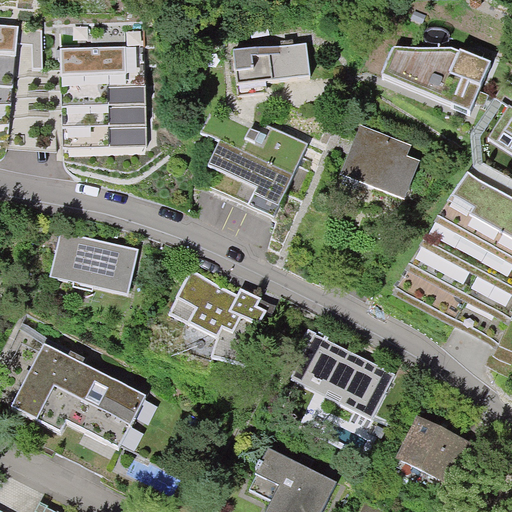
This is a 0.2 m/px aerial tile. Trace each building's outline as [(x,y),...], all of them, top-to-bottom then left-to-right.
[(62,149),(150,147),(148,24),(60,26),(62,149)] [(0,27),(0,123),(10,124),(15,45),(16,29),(0,27)] [(41,32),(16,29),(15,45),(32,47),(33,71),(43,70),(41,32)] [(236,84),(317,74),(312,40),(232,50),(236,84)] [(478,97),(491,69),(450,51),(393,52),(382,79),(470,116),(478,97)] [(201,188),(276,221),(311,143),(217,101),(201,137),(220,146),(201,188)] [(511,111),(510,110),(491,140),(511,154),(511,111)] [(343,178),(402,203),(419,162),(409,158),(413,149),(364,128),(343,178)] [(511,321),(511,199),(469,176),(395,291),(502,345),(511,321)] [(51,276),(127,294),(137,251),(61,234),(51,276)] [(0,297),(11,275),(0,269),(0,297)] [(185,349),(244,371),(268,304),(189,275),(173,321),(193,328),(185,349)] [(290,382),(373,417),(395,365),(313,330),(290,382)] [(115,451),(143,395),(44,345),(9,415),(58,440),(65,426),(115,451)] [(474,492),(492,451),(418,418),(399,459),(474,492)] [(263,511),(319,511),(334,484),(266,451),(246,490),(269,501),(263,511)] [(0,511),(45,511),(0,491),(0,511)]
